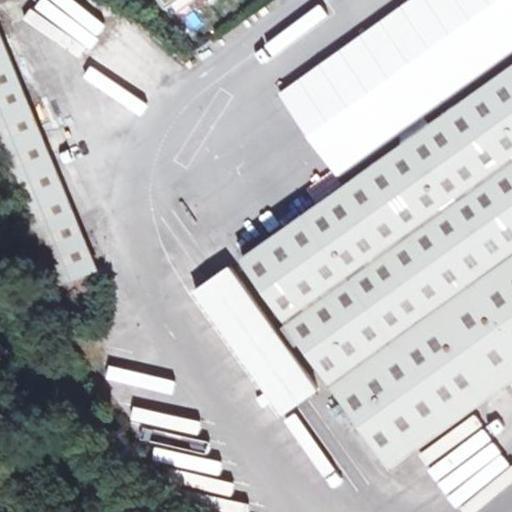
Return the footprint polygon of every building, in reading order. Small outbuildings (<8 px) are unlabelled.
[(0,0),(0,166),(50,287),(96,267),(0,31),(0,0)] [(60,0),(56,4),(78,25),(97,7),(90,0),(60,0)] [(511,64),(244,255),(395,465),(511,381),(511,64)] [(276,418),(314,393),(231,264),(192,289),(276,418)] [(196,327),(209,318),(192,294),(179,303),(196,327)]
